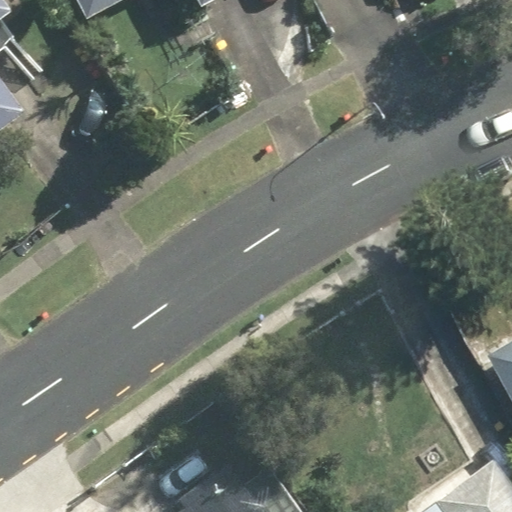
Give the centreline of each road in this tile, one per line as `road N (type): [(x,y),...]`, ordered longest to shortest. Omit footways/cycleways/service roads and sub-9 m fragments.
road 1 (residential): [(511,105),(427,141),(0,414)]
road 2 (unknown): [(427,141),(341,0)]
